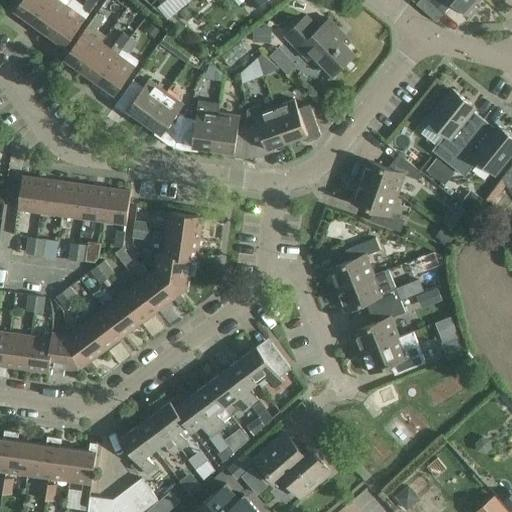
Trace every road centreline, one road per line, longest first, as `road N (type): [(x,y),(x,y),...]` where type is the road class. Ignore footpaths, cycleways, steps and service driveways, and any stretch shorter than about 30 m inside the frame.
road 1 (residential): [(0,397),(98,412),(260,289),(265,267)]
road 2 (residential): [(0,71),(57,147),(76,155),(276,182)]
road 3 (residential): [(276,182),(323,163),(425,35)]
road 4 (residential): [(265,267),(297,276),(346,395)]
